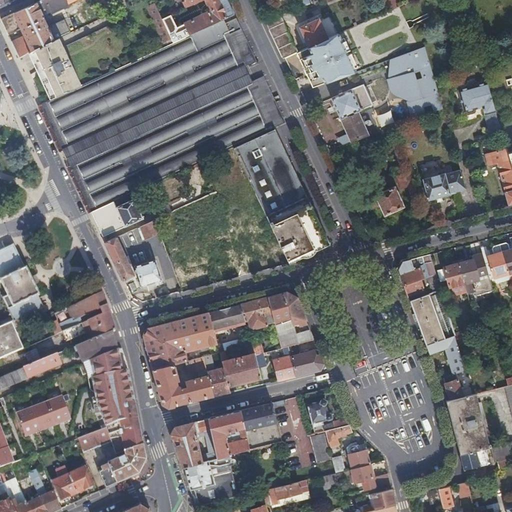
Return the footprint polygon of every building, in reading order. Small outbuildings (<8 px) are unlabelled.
[(12,41),(19,56),(24,54),(30,51),(58,38),(71,32),(65,19),(48,26),(43,15),(40,9),(46,6),(49,12),(68,4),(67,3),(73,0),(39,0),(1,18),(8,34),(22,27),(24,34),(12,41)] [(170,37),(172,42),(194,32),(222,18),(234,13),(227,0),(205,0),(207,4),(210,3),(212,8),(211,11),(174,27),(169,15),(162,18),(170,37)] [(163,40),(170,37),(162,18),(155,2),(148,6),(163,40)] [(40,9),(43,15),(49,12),(46,6),(40,9)] [(279,13),(283,22),(285,27),(288,25),(282,12),(279,13)] [(266,19),(270,26),(283,22),(279,13),(266,19)] [(199,43),(239,25),(236,17),(225,23),(222,18),(194,32),(199,43)] [(298,26),(308,46),(328,37),(319,17),(298,26)] [(275,37),(284,57),(296,51),(290,37),(285,27),(283,22),(270,26),(275,37)] [(202,160),(232,146),(233,146),(274,127),(266,111),(243,63),(237,50),(230,34),(241,28),(239,25),(199,43),(194,32),(172,42),(138,57),(87,81),(79,84),(51,98),(46,100),(41,102),(91,210),(114,200),(202,160)] [(230,34),(237,50),(249,45),(241,28),(230,34)] [(299,50),(296,51),(303,66),(311,63),(317,78),(322,76),(325,82),(350,73),(357,71),(339,33),(328,37),(308,46),(299,50)] [(290,37),(296,51),(299,50),(293,36),(290,37)] [(30,51),(31,52),(37,50),(59,40),(58,38),(30,51)] [(31,52),(33,57),(41,51),(60,42),(59,40),(37,50),(31,52)] [(41,51),(33,57),(34,60),(62,47),(60,42),(41,51)] [(34,60),(51,98),(79,84),(62,47),(34,60)] [(392,95),(393,96),(416,88),(425,116),(441,111),(432,79),(423,47),(388,60),(387,70),(388,77),(384,78),(388,91),(392,95)] [(243,63),(266,111),(278,105),(255,57),(243,63)] [(303,66),(312,87),(325,82),(322,76),(317,78),(311,63),(303,66)] [(329,94),(339,115),(358,108),(371,104),(362,84),(329,94)] [(484,114),(496,111),(488,84),(458,92),(463,111),(465,111),(466,114),(473,112),(477,108),(482,106),(484,114)] [(416,88),(393,96),(404,102),(409,122),(425,116),(416,88)] [(387,105),(372,111),(379,128),(394,123),(387,105)] [(358,108),(339,115),(348,136),(338,139),(341,145),(370,135),(358,108)] [(488,127),(500,123),(496,111),(484,114),(488,127)] [(488,140),(503,136),(500,123),(488,127),(484,128),(488,140)] [(274,130),(233,148),(255,193),(263,209),(266,215),(279,243),(289,263),(305,255),(327,244),(274,130)] [(498,164),(508,205),(511,204),(511,169),(508,153),(506,149),(485,154),(488,165),(498,164)] [(454,192),(465,188),(459,170),(447,174),(446,173),(422,180),(428,201),(455,194),(454,192)] [(404,196),(409,194),(403,178),(401,174),(396,176),(404,196)] [(403,178),(409,194),(415,192),(410,179),(406,181),(406,177),(403,178)] [(404,208),(395,187),(376,194),(385,216),(404,208)] [(263,209),(255,193),(246,197),(254,214),(263,209)] [(206,205),(203,197),(184,206),(187,214),(206,205)] [(117,205),(114,200),(91,210),(100,229),(103,236),(144,218),(134,198),(117,205)] [(266,249),(279,243),(266,215),(252,222),(266,249)] [(154,219),(139,226),(142,232),(144,238),(159,231),(154,219)] [(139,226),(117,236),(119,242),(142,232),(139,226)] [(208,246),(209,246),(204,232),(195,234),(200,247),(214,283),(222,281),(215,264),(214,265),(208,246)] [(117,236),(106,241),(126,284),(133,280),(131,276),(134,274),(119,242),(117,236)] [(505,243),(499,245),(507,272),(508,273),(511,271),(511,236),(509,237),(511,244),(511,246),(511,250),(510,251),(508,245),(505,243)] [(236,258),(232,245),(230,240),(209,246),(208,246),(214,265),(215,264),(236,258)] [(14,243),(0,248),(0,284),(4,294),(0,295),(0,297),(9,320),(39,308),(34,296),(36,296),(25,267),(24,268),(14,243)] [(241,257),(236,243),(232,245),(236,258),(241,257)] [(499,245),(492,246),(491,248),(493,256),(490,256),(487,249),(486,243),(479,245),(481,253),(487,272),(489,278),(508,273),(507,272),(499,245)] [(198,287),(214,283),(200,247),(178,254),(183,274),(195,270),(197,276),(196,280),(198,287)] [(473,259),(458,263),(467,292),(475,318),(480,316),(473,292),(476,291),(473,280),(479,278),(478,274),(487,272),(481,253),(472,255),(473,259)] [(178,254),(177,254),(169,257),(176,277),(183,274),(178,254)] [(418,262),(416,257),(401,261),(398,269),(404,284),(425,277),(428,276),(425,264),(424,263),(419,265),(420,267),(414,269),(412,263),(418,262)] [(157,261),(136,266),(142,286),(162,280),(157,261)] [(435,274),(431,262),(425,264),(428,276),(435,274)] [(467,292),(458,263),(443,266),(449,287),(450,286),(452,293),(456,295),(467,292)] [(440,289),(435,274),(428,276),(433,291),(440,289)] [(425,277),(404,284),(407,294),(411,293),(413,299),(425,294),(421,282),(426,281),(425,277)] [(106,305),(102,292),(67,308),(68,311),(71,318),(80,314),(80,316),(106,305)] [(413,299),(409,300),(425,345),(444,338),(433,306),(436,304),(432,292),(425,294),(413,299)] [(285,293),(267,297),(273,322),(274,327),(306,319),(297,297),(285,293)] [(267,297),(241,304),(245,321),(246,324),(247,329),(250,328),(251,329),(266,326),(267,323),(273,322),(267,297)] [(219,310),(209,312),(213,329),(217,328),(218,331),(239,326),(238,323),(245,321),(241,304),(230,307),(231,309),(220,311),(219,310)] [(115,330),(106,305),(80,316),(83,322),(61,331),(66,342),(94,331),(97,337),(109,333),(115,330)] [(68,311),(67,308),(54,313),(55,317),(68,311)] [(146,347),(153,370),(173,365),(185,362),(187,361),(185,351),(217,343),(214,332),(213,329),(209,312),(147,328),(143,335),(146,347)] [(71,318),(58,323),(61,332),(61,331),(83,322),(80,316),(80,314),(71,318)] [(58,323),(56,320),(50,323),(54,334),(61,332),(58,323)] [(0,326),(0,357),(18,349),(7,324),(0,326)] [(66,342),(61,332),(54,334),(25,347),(29,358),(66,342)] [(312,343),(312,332),(277,332),(277,343),(312,343)] [(354,353),(380,353),(379,332),(353,333),(354,353)] [(116,351),(109,333),(97,337),(76,346),(83,364),(116,351)] [(444,338),(425,345),(428,353),(445,348),(453,373),(455,372),(456,372),(464,369),(453,335),(444,338)] [(254,354),(261,352),(263,352),(260,342),(251,344),(252,345),(254,353),(254,354)] [(247,352),(249,354),(254,353),(252,345),(245,346),(247,352)] [(290,355),(295,375),(319,369),(323,362),(318,348),(290,355)] [(83,364),(87,374),(90,390),(95,394),(131,387),(126,362),(121,364),(119,355),(123,354),(121,349),(116,351),(83,364)] [(190,360),(203,357),(211,355),(209,350),(188,355),(190,360)] [(254,354),(258,368),(264,366),(261,352),(254,354)] [(271,360),(276,380),(295,375),(290,355),(289,352),(284,354),(285,356),(271,360)] [(208,375),(214,396),(230,392),(228,385),(222,361),(220,353),(211,355),(203,357),(206,369),(202,370),(204,376),(208,375)] [(222,361),(228,385),(260,377),(258,368),(254,354),(254,353),(249,354),(239,357),(239,360),(236,361),(234,358),(227,360),(222,361)] [(197,371),(202,370),(206,369),(203,357),(190,360),(187,361),(185,362),(189,373),(197,371)] [(53,368),(49,358),(24,368),(29,379),(53,368)] [(169,407),(214,396),(208,375),(204,376),(202,370),(197,371),(199,378),(174,385),(173,382),(178,381),(173,365),(153,370),(156,383),(162,404),(169,407)] [(24,368),(0,377),(0,390),(29,379),(24,368)] [(442,377),(449,400),(463,396),(461,389),(455,372),(453,373),(442,377)] [(511,376),(494,381),(496,387),(506,385),(511,383),(511,376)] [(96,399),(132,392),(131,387),(95,394),(96,399)] [(461,389),(463,396),(471,393),(469,387),(461,389)] [(143,445),(132,392),(96,399),(98,406),(99,406),(106,428),(109,439),(114,448),(116,452),(125,450),(133,447),(143,445)] [(449,400),(445,401),(445,402),(446,408),(478,400),(476,392),(473,393),(471,393),(463,396),(449,400)] [(30,408),(15,413),(22,433),(30,431),(31,434),(39,431),(47,428),(46,425),(53,422),(60,419),(62,423),(70,420),(61,396),(45,402),(30,408)] [(306,403),(313,433),(324,430),(349,424),(346,418),(321,424),(319,420),(329,418),(332,415),(331,412),(328,411),(325,401),(320,399),(306,403)] [(478,400),(446,408),(458,454),(483,448),(489,447),(478,400)] [(272,402),(240,409),(245,429),(277,421),(273,406),(272,402)] [(218,457),(229,454),(251,449),(245,429),(240,409),(206,418),(217,457),(218,457)] [(217,457),(206,418),(174,426),(170,434),(182,466),(184,465),(217,457)] [(54,426),(62,423),(60,419),(53,422),(46,425),(47,428),(54,426)] [(349,424),(324,430),(326,439),(356,432),(349,424)] [(81,437),(77,439),(81,449),(94,444),(109,439),(106,428),(81,437)] [(309,435),(315,461),(330,458),(323,432),(309,435)] [(0,466),(8,464),(9,463),(7,456),(10,455),(7,447),(4,439),(1,440),(0,438),(0,466)] [(347,453),(350,468),(364,464),(368,463),(364,449),(358,449),(357,443),(350,445),(347,447),(349,453),(347,453)] [(146,459),(143,445),(133,447),(125,450),(127,456),(109,464),(117,484),(138,474),(146,459)] [(500,458),(498,445),(490,446),(492,459),(500,458)] [(105,457),(116,452),(114,448),(103,452),(105,457)] [(483,448),(458,454),(462,470),(488,463),(483,448)] [(45,455),(43,451),(35,454),(38,459),(45,455)] [(192,487),(197,505),(239,495),(232,472),(229,454),(218,457),(217,457),(184,465),(189,488),(192,487)] [(341,455),(331,457),(335,471),(344,469),(341,455)] [(511,457),(496,461),(498,469),(511,465),(511,457)] [(354,493),(389,484),(387,474),(368,479),(364,464),(350,468),(345,469),(348,482),(352,481),(354,493)] [(85,467),(69,475),(77,493),(93,486),(85,467)] [(34,468),(27,471),(36,489),(43,486),(34,468)] [(331,473),(317,476),(319,489),(334,485),(331,473)] [(77,493),(69,475),(53,481),(61,500),(77,493)] [(254,485),(256,491),(266,489),(271,488),(283,485),(281,476),(268,479),(269,482),(254,485)] [(26,500),(15,478),(3,484),(6,491),(6,492),(15,511),(31,511),(26,501),(26,500)] [(0,498),(2,503),(0,503),(0,511),(15,511),(6,492),(0,479),(0,498)] [(469,495),(465,481),(456,483),(459,497),(469,495)] [(294,482),(283,485),(271,488),(273,500),(274,500),(296,494),(294,482)] [(453,508),(447,486),(437,488),(440,501),(442,510),(453,508)] [(193,500),(195,506),(197,505),(192,487),(189,488),(193,500)] [(440,501),(437,488),(425,492),(429,504),(440,501)] [(53,511),(62,508),(52,489),(39,495),(46,511),(53,511)] [(256,491),(251,492),(255,506),(251,508),(251,511),(266,511),(264,505),(270,504),(269,500),(266,489),(256,491)] [(375,508),(395,504),(391,489),(371,493),(375,508)] [(46,511),(39,495),(26,501),(31,511),(46,511)] [(149,511),(150,509),(140,503),(120,511),(149,511)]
